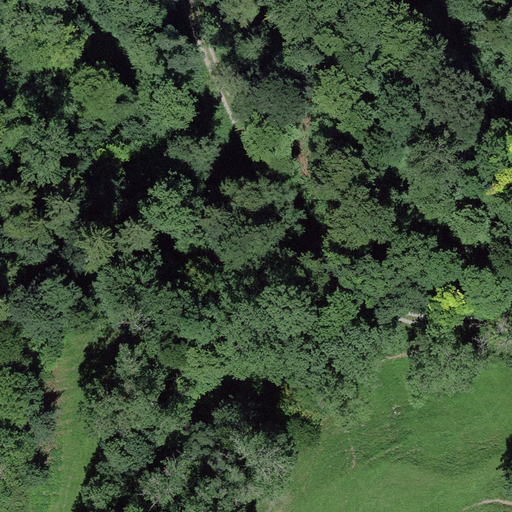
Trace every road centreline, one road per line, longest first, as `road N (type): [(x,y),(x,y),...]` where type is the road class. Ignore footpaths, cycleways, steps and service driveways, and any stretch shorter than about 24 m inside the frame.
road 1 (track): [(183,0),(255,150),(318,249),(387,311),(511,319)]
road 2 (track): [(511,131),(479,94),(439,0)]
